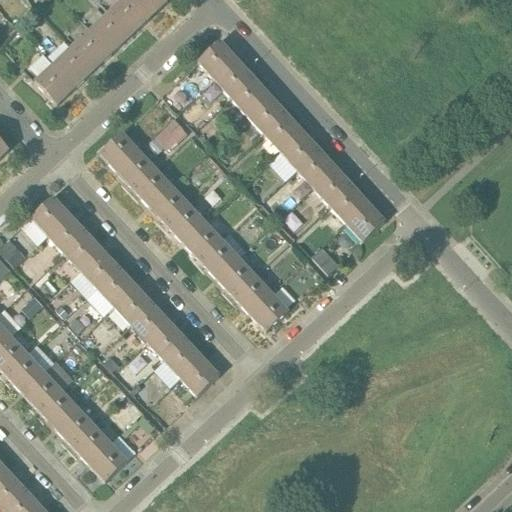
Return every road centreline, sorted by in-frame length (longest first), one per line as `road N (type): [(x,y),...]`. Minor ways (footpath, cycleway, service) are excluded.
road 1 (residential): [(55,158),(262,381)]
road 2 (residential): [(419,229),(215,7)]
road 3 (residential): [(55,158),(215,7)]
road 4 (residential): [(262,381),(419,229)]
road 5 (residential): [(124,511),(262,381)]
road 6 (residential): [(511,331),(419,229)]
road 7 (residential): [(89,511),(0,419)]
